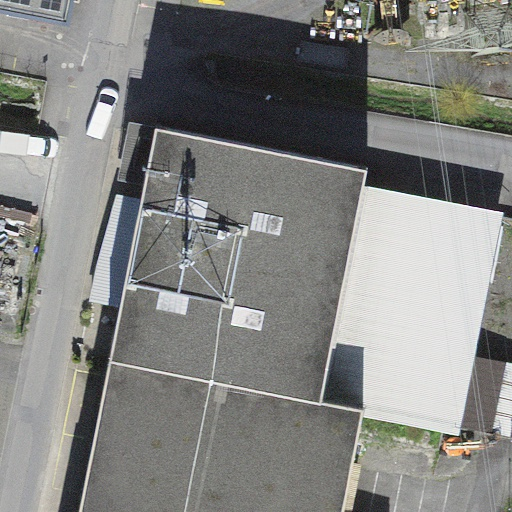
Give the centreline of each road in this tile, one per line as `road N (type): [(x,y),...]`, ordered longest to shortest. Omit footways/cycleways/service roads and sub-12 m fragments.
road 1 (residential): [(25,511),(120,0)]
road 2 (unknown): [(104,87),(379,148),(511,197)]
